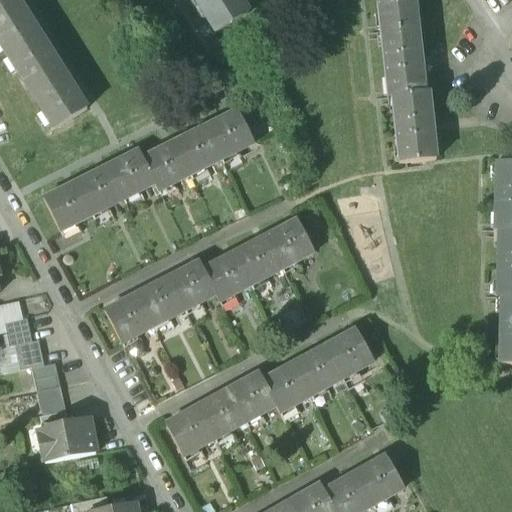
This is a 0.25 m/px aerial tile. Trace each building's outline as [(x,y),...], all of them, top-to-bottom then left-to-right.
[(0,0),(0,47),(7,59),(40,38),(15,0),(0,0)] [(248,15),(239,0),(192,0),(215,36),(248,15)] [(307,0),(282,14),(294,35),(325,18),(315,0),(307,0)] [(392,99),(399,165),(435,162),(428,94),(424,95),(413,0),(376,0),(387,100),(392,99)] [(87,111),(40,38),(7,59),(54,132),(87,111)] [(255,107),(241,114),(247,126),(261,119),(255,107)] [(43,201),(60,234),(154,187),(158,194),(253,146),(237,114),(142,161),(138,154),(43,201)] [(494,233),(498,233),(511,232),(511,166),(495,166),(494,233)] [(317,213),(303,220),(310,232),(323,226),(317,213)] [(104,314),(121,346),(215,298),(219,305),(313,255),(296,223),(203,272),(199,265),(104,314)] [(511,232),(498,233),(496,299),(500,299),(511,299),(511,232)] [(511,299),(500,299),(499,366),(511,366),(511,299)] [(0,336),(7,335),(5,326),(22,323),(18,304),(0,307),(0,336)] [(17,348),(31,345),(26,322),(22,323),(5,326),(7,335),(10,349),(17,348)] [(165,427),(183,459),(275,409),(279,416),(373,365),(355,332),(263,383),(259,376),(165,427)] [(28,371),(43,368),(38,343),(31,345),(17,348),(22,372),(28,371)] [(0,372),(1,377),(22,372),(17,348),(10,349),(0,351),(0,372)] [(60,389),(55,366),(31,371),(37,395),(60,389)] [(37,395),(42,419),(65,414),(60,389),(37,395)] [(68,426),(65,414),(42,419),(39,420),(42,432),(68,426)] [(39,436),(44,466),(95,456),(89,422),(72,425),(68,426),(42,432),(39,436)] [(75,464),(77,474),(99,470),(97,459),(75,464)] [(275,511),(365,511),(403,491),(385,459),(323,494),(319,487),(275,511)] [(71,508),(71,511),(106,511),(108,511),(106,500),(71,508)]
